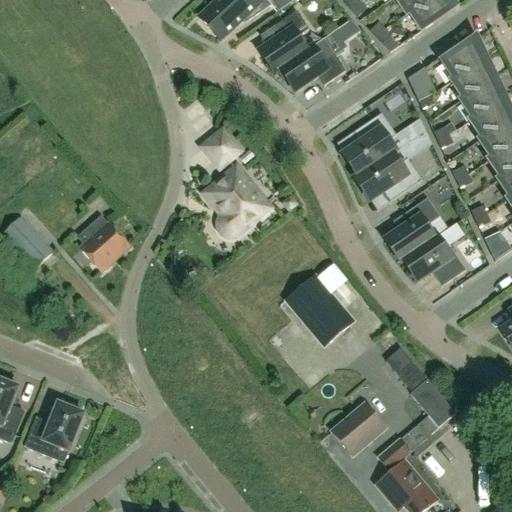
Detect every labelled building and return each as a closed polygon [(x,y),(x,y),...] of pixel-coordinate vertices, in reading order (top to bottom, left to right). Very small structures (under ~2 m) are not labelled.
[(221,0),(200,20),(220,42),(242,21),(245,24),(270,7),(263,0),(221,0)] [(355,0),(353,0),(345,8),(352,15),(361,6),(355,0)] [(391,0),(391,1),(392,1),(393,0),(394,0),(406,17),(430,0),(391,0)] [(430,0),(406,17),(409,16),(421,33),(455,10),(457,9),(450,0),(447,0),(445,2),(443,0),(430,0)] [(267,49),(259,54),(274,76),(280,72),(279,72),(307,53),(306,52),(297,39),(309,31),(296,13),(276,27),(283,37),(267,49)] [(375,40),(385,31),(379,24),(369,33),(375,40)] [(245,46),(266,41),(262,25),(241,30),(245,46)] [(385,31),(375,40),(381,47),(391,37),(385,31)] [(451,84),(486,59),(484,60),(479,53),(484,49),(477,39),(475,40),(441,63),(453,81),(450,83),(451,84)] [(307,53),(279,72),(280,72),(294,93),(317,78),(324,88),(345,74),(333,55),(323,42),(312,49),(306,52),(307,53)] [(486,59),(451,84),(463,101),(460,103),(496,79),(495,79),(493,80),(488,72),(493,69),(486,59)] [(496,79),(460,103),(472,120),(469,122),(470,123),(505,99),(505,98),(503,100),(498,92),(502,89),(496,79)] [(418,103),(430,98),(426,90),(414,95),(418,103)] [(434,106),(430,98),(418,103),(422,112),(434,106)] [(511,109),(505,99),(470,123),(481,140),(478,142),(479,143),(511,120),(511,119),(507,112),(511,109)] [(354,181),(395,154),(388,143),(396,138),(381,116),(353,135),(360,146),(343,157),(357,179),(354,181)] [(511,120),(479,143),(491,160),(488,162),(488,163),(511,146),(511,120)] [(437,143),(449,137),(445,129),(433,135),(437,143)] [(223,133),(203,150),(213,162),(220,156),(227,164),(239,153),(223,133)] [(453,146),(449,137),(437,143),(441,151),(453,146)] [(511,146),(488,163),(500,180),(497,182),(498,182),(511,172),(511,146)] [(396,154),(395,154),(354,181),(369,203),(388,191),(394,200),(390,204),(421,183),(407,162),(399,167),(392,157),(396,154)] [(456,182),(468,177),(464,168),(452,174),(456,182)] [(205,196),(215,208),(216,208),(223,217),(222,218),(221,219),(221,220),(220,221),(219,222),(219,224),(219,225),(219,226),(219,228),(219,229),(219,230),(220,232),(221,233),(223,235),(225,237),(227,238),(230,238),(233,238),(234,238),(235,237),(237,236),(269,210),(236,170),(205,196)] [(511,172),(498,182),(509,200),(506,201),(507,202),(511,198),(511,172)] [(472,185),(468,177),(456,182),(460,191),(472,185)] [(300,207),(293,199),(285,206),(291,214),(294,212),(297,210),(300,207)] [(400,264),(436,239),(433,240),(425,229),(439,219),(427,201),(399,220),(404,226),(403,231),(385,242),(400,264)] [(475,222),(487,216),(483,208),(471,214),(475,222)] [(491,224),(487,216),(475,222),(479,230),(491,224)] [(54,255),(21,219),(2,236),(35,272),(54,255)] [(85,247),(80,251),(101,274),(128,249),(101,219),(78,240),(85,247)] [(484,241),(488,250),(500,244),(496,236),(484,241)] [(443,250),(436,239),(400,264),(400,265),(403,263),(417,284),(433,273),(438,274),(446,286),(465,273),(448,247),(443,250)] [(317,276),(286,302),(325,348),(356,322),(317,276)] [(511,349),(511,325),(501,333),(511,349)] [(405,343),(393,353),(403,364),(415,354),(405,343)] [(0,440),(11,445),(24,414),(10,409),(18,390),(0,382),(0,440)] [(427,382),(410,396),(424,413),(438,430),(455,416),(427,382)] [(69,454),(84,416),(58,406),(50,426),(36,421),(25,449),(63,465),(68,453),(69,454)] [(364,406),(331,434),(352,459),(385,431),(364,406)] [(417,427),(377,461),(389,474),(411,455),(410,454),(412,452),(427,439),(417,427)] [(425,511),(437,503),(404,464),(376,487),(392,507),(398,502),(406,511),(425,511)] [(511,511),(511,499),(495,511),(511,511)]
